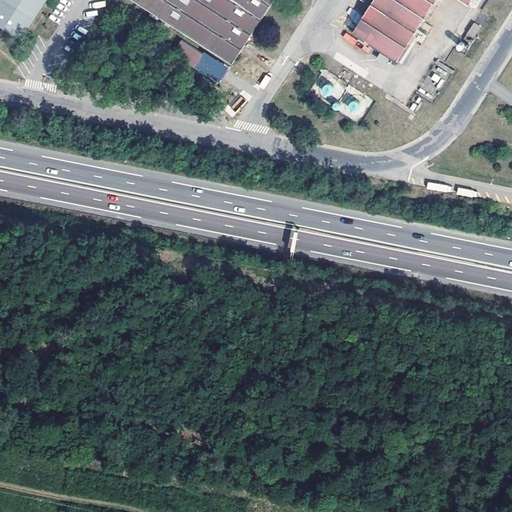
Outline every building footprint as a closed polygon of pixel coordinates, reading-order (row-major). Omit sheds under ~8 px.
[(39,12),(47,0),(0,0),(0,25),(21,39),(39,12)] [(134,0),(233,64),(274,0),(134,0)] [(353,33),(397,62),(436,0),(465,0),(470,3),(471,0),(374,0),(374,1),(365,14),(357,27),(353,33)] [(363,12),(354,24),(357,27),(365,14),(363,12)] [(472,41),(480,27),(474,24),(460,45),(464,47),(469,39),(472,41)] [(353,45),(357,41),(346,32),(342,37),(353,45)] [(204,53),(182,39),(174,52),(195,66),(204,53)] [(454,71),(437,60),(435,62),(453,74),(454,71)] [(333,110),(350,84),(338,77),(325,68),(308,94),(333,110)] [(258,86),(263,89),(271,78),(266,75),(258,86)] [(350,84),(333,110),(360,128),(377,102),(350,84)] [(240,95),(227,109),(233,115),(246,102),(240,95)]
